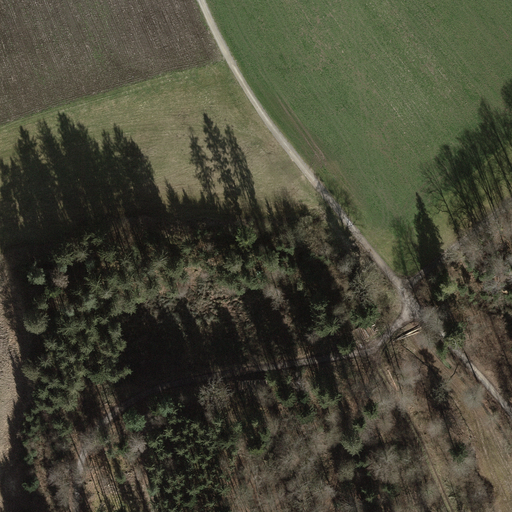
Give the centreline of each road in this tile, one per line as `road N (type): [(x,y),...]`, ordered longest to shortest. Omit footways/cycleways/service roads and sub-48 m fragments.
road 1 (track): [(77,511),(79,468),(93,434),(121,407),(180,380),(371,349)]
road 2 (track): [(404,292),(253,99),(201,0)]
road 3 (track): [(371,349),(450,511)]
road 4 (track): [(371,349),(323,511)]
road 5 (track): [(511,413),(404,292)]
road 6 (track): [(511,192),(404,292)]
